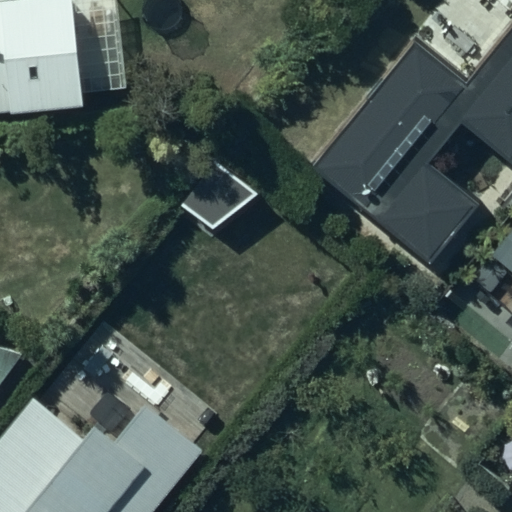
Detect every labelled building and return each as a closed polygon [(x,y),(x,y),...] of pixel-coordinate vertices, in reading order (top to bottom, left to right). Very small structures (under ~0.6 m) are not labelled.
[(511,0),(506,0),(511,5),(511,41),(462,97),(408,61),(313,175),(428,273),(474,217),(426,176),(462,137),(507,172),(511,166),(511,0)] [(0,130),(87,123),(77,11),(0,17),(0,130)] [(180,199),(211,221),(260,184),(213,150),(180,199)] [(0,377),(21,349),(0,342),(0,377)] [(114,456),(97,442),(87,454),(35,411),(0,454),(0,494),(2,497),(0,499),(0,511),(165,511),(207,462),(149,414),(114,456)]
